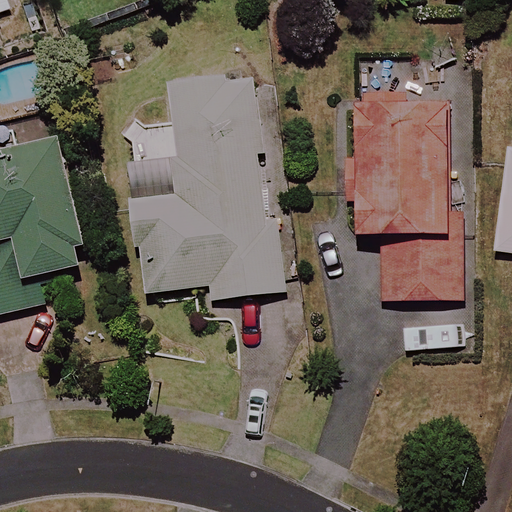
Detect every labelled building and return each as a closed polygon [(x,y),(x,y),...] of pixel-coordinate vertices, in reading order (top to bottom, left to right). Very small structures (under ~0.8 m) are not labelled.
[(0,0),(0,24),(16,19),(9,0),(0,0)] [(0,109),(43,99),(36,69),(0,77),(0,109)] [(262,157),(249,75),(162,89),(179,198),(131,205),(145,297),(210,287),(213,305),(282,294),(272,224),(263,225),(253,158),(262,157)] [(445,100),(363,97),(358,239),(381,240),(379,302),(459,305),(462,218),(441,217),(445,100)] [(86,269),(58,146),(0,158),(0,316),(43,307),(37,280),(86,269)] [(511,153),(511,154),(502,233),(490,232),(480,317),(511,320),(511,153)]
